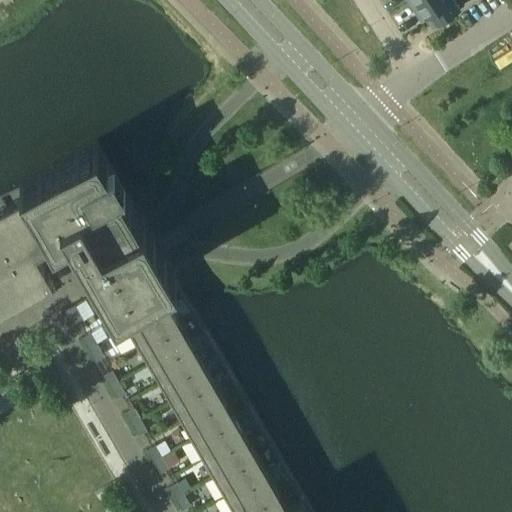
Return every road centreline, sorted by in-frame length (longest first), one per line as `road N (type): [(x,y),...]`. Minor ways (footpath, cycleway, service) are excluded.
road 1 (residential): [(347,131),(48,311)]
road 2 (tertiary): [(347,131),(449,243),(511,297)]
road 3 (residential): [(164,511),(48,311)]
road 4 (tertiary): [(511,277),(367,117)]
road 5 (tertiary): [(224,0),(347,131)]
road 6 (tertiary): [(367,117),(258,0)]
